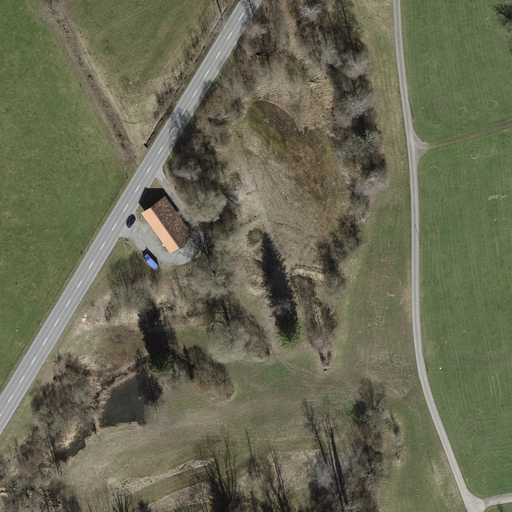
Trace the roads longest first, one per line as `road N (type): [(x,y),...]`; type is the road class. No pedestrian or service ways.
road 1 (track): [(471,511),(422,374),(396,0)]
road 2 (tertiary): [(250,0),(0,415)]
road 3 (unknown): [(153,161),(196,224),(194,251),(161,259),(122,212)]
